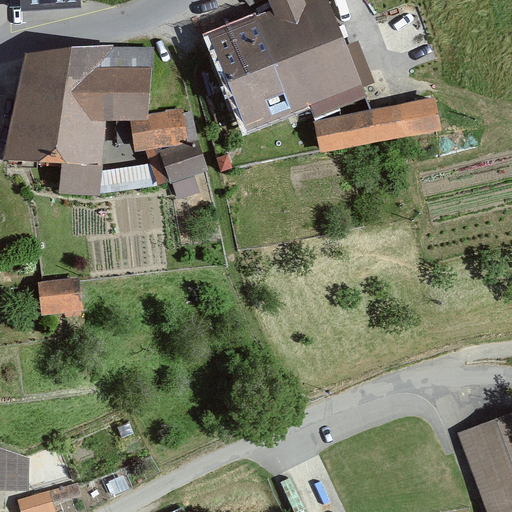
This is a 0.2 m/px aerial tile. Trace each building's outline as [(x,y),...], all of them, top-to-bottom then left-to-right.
[(272,0),(278,13),(215,38),(249,125),(311,100),(316,113),(362,95),(324,0),(311,0),(303,3),(301,0),(272,0)] [(72,46),(26,53),(3,160),(62,164),(102,166),(106,121),(131,120),(148,120),(148,113),(154,47),(113,47),(114,45),(72,46)] [(432,102),(317,123),(322,150),(437,128),(432,102)] [(148,120),(131,120),(135,152),(161,148),(172,179),(204,169),(196,142),(187,144),(182,109),(148,113),(148,120)] [(161,151),(149,153),(155,183),(167,180),(161,151)] [(102,166),(62,164),(58,193),(100,196),(102,166)] [(77,282),(43,286),(45,313),(80,309),(77,282)] [(511,511),(511,420),(466,436),(492,511),(511,511)] [(0,484),(25,484),(27,461),(0,450),(0,484)] [(17,497),(22,511),(57,511),(50,487),(17,497)]
